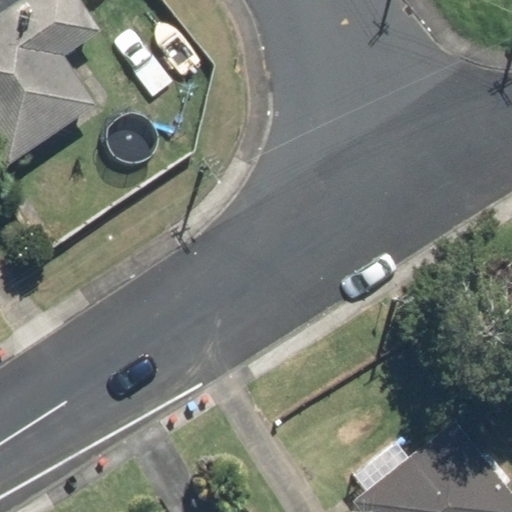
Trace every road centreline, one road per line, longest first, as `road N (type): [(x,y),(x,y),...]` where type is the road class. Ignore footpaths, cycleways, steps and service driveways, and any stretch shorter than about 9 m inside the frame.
road 1 (residential): [(444,178),(0,449)]
road 2 (residential): [(444,178),(302,0)]
